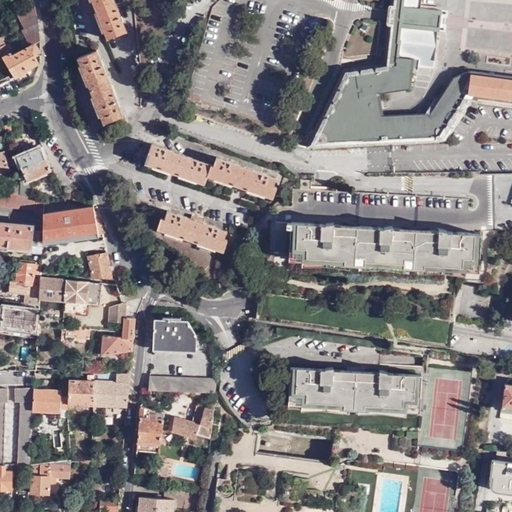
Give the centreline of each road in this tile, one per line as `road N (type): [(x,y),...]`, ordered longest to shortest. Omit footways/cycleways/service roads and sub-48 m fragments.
road 1 (residential): [(158,283),(209,307),(258,301),(511,340)]
road 2 (residential): [(126,511),(143,316),(158,283)]
road 3 (residential): [(84,161),(126,243),(158,283)]
road 4 (residential): [(210,0),(187,23),(150,116)]
